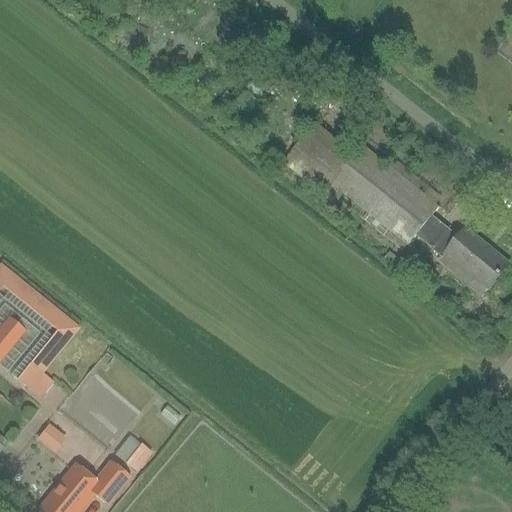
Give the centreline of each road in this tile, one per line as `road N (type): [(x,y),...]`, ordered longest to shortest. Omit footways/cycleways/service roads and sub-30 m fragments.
road 1 (unclassified): [(511,191),(269,0)]
road 2 (unclassified): [(394,511),(511,364)]
